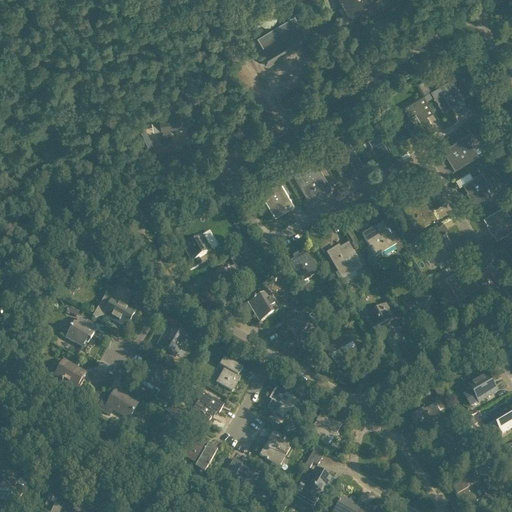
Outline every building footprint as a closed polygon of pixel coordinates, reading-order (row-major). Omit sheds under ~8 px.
[(340,0),(350,16),(375,0),(340,0)] [(274,16),(271,9),(259,14),(262,21),(268,19),(274,16)] [(258,50),(267,65),(310,40),(308,38),(315,34),(308,22),(301,26),(299,21),(294,14),(257,36),(263,47),(258,50)] [(451,78),(431,90),(437,101),(436,101),(438,103),(443,110),(455,103),(457,107),(465,102),(451,78)] [(431,90),(424,79),(418,82),(425,94),(429,91),(431,90)] [(483,87),(486,91),(492,88),(490,83),(483,87)] [(402,120),(406,126),(411,135),(424,127),(423,126),(431,122),(417,98),(404,106),(409,116),(402,120)] [(184,110),(179,110),(159,114),(162,130),(164,129),(164,131),(163,131),(163,133),(161,135),(168,140),(173,133),(170,131),(170,130),(170,128),(181,126),(187,125),(184,110)] [(480,126),(485,123),(482,117),(476,121),(480,126)] [(398,143),(385,121),(377,126),(380,132),(368,139),(372,146),(371,147),(376,155),(398,143)] [(145,128),(137,132),(144,146),(151,143),(145,128)] [(470,140),(472,138),(470,136),(468,137),(466,135),(471,132),(471,131),(442,148),(454,169),(452,170),(452,171),(479,154),(470,140)] [(362,163),(357,154),(348,139),(334,147),(340,156),(333,160),(337,167),(342,176),(355,168),(355,167),(362,163)] [(293,172),(294,174),(303,188),(308,196),(323,187),(321,184),(327,181),(322,172),(320,170),(315,162),(322,158),(321,157),(314,146),(308,150),(314,160),(293,172)] [(293,172),(288,164),(282,168),(288,178),(293,175),(294,174),(293,172)] [(280,168),(275,171),(274,171),(277,177),(283,173),(282,171),(280,168)] [(475,203),(484,198),(491,194),(483,181),(486,179),(481,171),(471,177),(463,183),(475,203)] [(261,192),(272,211),(275,216),(285,210),(284,209),(287,207),(285,204),(291,200),(280,181),(261,192)] [(416,228),(434,218),(437,217),(424,195),(403,207),(409,216),(416,228)] [(388,202),(392,208),(399,204),(395,197),(388,202)] [(503,205),(492,212),(483,217),(488,224),(489,223),(494,231),(492,232),(497,238),(505,233),(511,228),(511,212),(509,214),(503,205)] [(375,258),(393,247),(397,253),(403,249),(398,239),(393,242),(388,232),(382,223),(362,236),(367,244),(375,258)] [(445,230),(436,235),(424,243),(429,251),(433,248),(441,259),(442,258),(446,264),(452,260),(448,255),(457,250),(456,249),(454,250),(447,239),(449,238),(445,230)] [(190,272),(199,267),(202,265),(198,258),(210,252),(207,245),(202,237),(183,248),(192,262),(186,265),(190,272)] [(362,268),(353,253),(348,244),(329,256),(327,253),(326,254),(331,263),(338,274),(342,271),(345,277),(362,268)] [(286,265),(291,274),(298,285),(319,273),(307,253),(286,265)] [(231,288),(240,283),(243,281),(238,273),(246,268),(238,256),(231,261),(235,267),(223,275),(221,272),(209,279),(218,293),(230,285),(231,288)] [(478,286),(474,279),(473,280),(468,272),(470,271),(465,264),(445,277),(458,298),(464,295),(468,300),(474,297),(471,291),(472,291),(472,290),(478,286)] [(434,273),(432,269),(424,274),(426,278),(434,273)] [(134,272),(126,276),(133,290),(138,280),(134,272)] [(120,288),(116,294),(109,290),(105,297),(112,301),(103,315),(126,328),(135,313),(125,307),(128,301),(132,295),(120,288)] [(259,323),(268,318),(280,311),(268,292),(248,304),(248,305),(250,304),(254,310),(252,311),(259,323)] [(403,304),(409,315),(415,323),(424,317),(424,316),(434,310),(435,311),(424,292),(403,304)] [(297,299),(290,304),(294,309),(295,311),(301,307),(297,299)] [(394,320),(389,311),(385,305),(364,317),(368,324),(373,332),(394,320)] [(76,318),(79,312),(71,308),(68,314),(76,318)] [(304,348),(301,343),(316,334),(304,315),(294,321),(286,326),(291,334),(294,333),(303,348),(304,348)] [(407,318),(403,321),(407,327),(411,325),(407,318)] [(97,330),(89,325),(79,320),(75,325),(74,324),(66,337),(75,342),(83,347),(87,340),(90,342),(97,330)] [(164,335),(157,346),(176,357),(188,337),(175,329),(169,338),(164,335)] [(323,350),(332,365),(340,361),(340,362),(342,362),(340,358),(347,354),(348,356),(356,351),(347,336),(323,350)] [(218,352),(221,347),(214,343),(211,348),(218,352)] [(11,345),(7,353),(11,356),(16,348),(11,345)] [(224,358),(219,367),(225,370),(217,384),(232,393),(239,381),(236,380),(243,369),(224,358)] [(64,362),(54,379),(77,392),(84,381),(81,379),(83,376),(84,377),(85,374),(64,362)] [(137,381),(145,386),(152,390),(153,388),(160,393),(171,376),(156,367),(148,362),(141,375),(142,376),(139,382),(137,381)] [(465,396),(470,405),(471,406),(478,402),(478,403),(488,397),(496,392),(494,393),(489,385),(491,383),(482,369),(485,374),(468,385),(472,392),(465,396)] [(437,385),(432,389),(436,394),(441,391),(437,385)] [(292,416),(295,411),(300,402),(276,388),(271,396),(274,398),(266,411),(284,421),(288,413),(292,416)] [(106,394),(97,409),(110,417),(113,411),(129,420),(138,405),(115,391),(109,402),(104,399),(106,395),(106,394)] [(203,394),(189,416),(207,426),(212,418),(213,419),(214,418),(211,417),(214,412),(219,415),(224,406),(203,394)] [(443,420),(439,414),(434,405),(423,412),(422,410),(409,418),(420,436),(432,428),(431,427),(443,420)] [(511,417),(505,406),(496,411),(489,415),(501,436),(511,429),(511,417)] [(171,410),(169,413),(179,419),(182,413),(172,408),(171,410)] [(321,414),(316,423),(309,436),(318,441),(327,446),(328,445),(326,444),(330,437),(334,440),(342,426),(321,414)] [(468,430),(473,427),(474,422),(471,417),(463,421),(468,430)] [(294,444),(282,438),(273,433),(259,457),(273,465),(280,453),(286,457),(294,444)] [(453,437),(442,444),(441,444),(429,451),(430,452),(433,458),(436,462),(448,454),(456,468),(465,463),(468,461),(453,437)] [(183,442),(178,450),(176,453),(197,465),(195,468),(205,473),(209,465),(217,451),(208,446),(206,448),(202,446),(203,445),(193,439),(192,438),(189,444),(189,443),(188,445),(183,442)] [(297,439),(294,443),(302,448),(305,443),(297,439)] [(511,447),(500,455),(500,456),(501,455),(507,466),(508,466),(507,465),(511,461),(511,447)] [(317,465),(322,455),(313,451),(308,461),(317,465)] [(44,452),(38,465),(45,469),(51,456),(44,452)] [(229,469),(223,480),(235,487),(236,487),(243,491),(240,496),(251,502),(255,494),(249,490),(252,485),(257,476),(245,469),(244,470),(241,468),(241,467),(242,466),(239,464),(236,462),(234,461),(229,469)] [(308,462),(308,461),(303,470),(308,473),(309,471),(313,464),(308,462)] [(320,474),(315,471),(310,480),(305,489),(300,486),(293,499),(312,510),(313,508),(316,503),(325,489),(330,480),(320,474)] [(14,507),(20,500),(26,492),(25,491),(28,486),(12,473),(0,488),(0,499),(0,500),(2,498),(14,507)] [(463,510),(472,505),(485,497),(484,496),(485,494),(482,489),(480,489),(473,476),(452,489),(456,496),(455,497),(455,498),(458,496),(461,501),(460,502),(464,509),(463,510)] [(215,494),(219,486),(212,482),(208,490),(215,494)] [(44,494),(43,497),(39,506),(45,509),(44,511),(60,511),(62,510),(53,506),(56,499),(44,494)] [(133,495),(127,511),(130,511),(134,511),(139,497),(133,495)] [(340,503),(334,511),(357,511),(362,505),(356,502),(354,501),(351,505),(348,503),(342,499),(340,503)]
